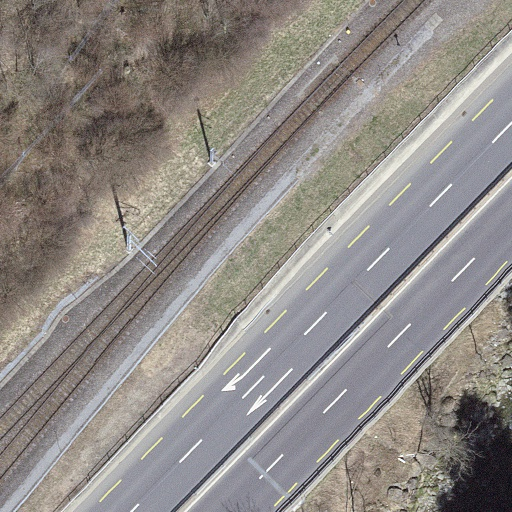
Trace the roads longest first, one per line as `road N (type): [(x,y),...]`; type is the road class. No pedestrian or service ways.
road 1 (primary): [(511,123),(129,511)]
road 2 (primary): [(226,511),(511,219)]
